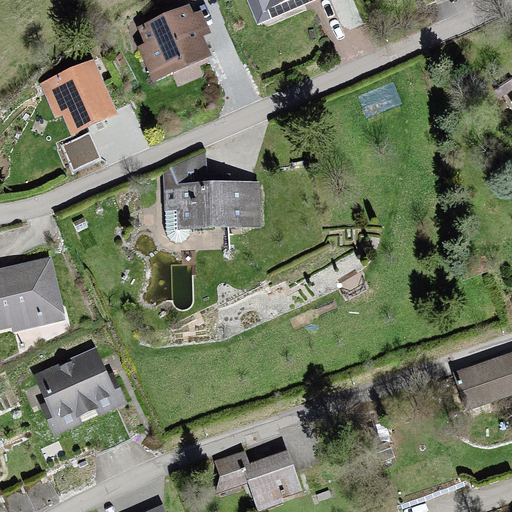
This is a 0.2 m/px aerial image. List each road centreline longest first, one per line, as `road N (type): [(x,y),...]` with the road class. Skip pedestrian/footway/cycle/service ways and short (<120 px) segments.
road 1 (residential): [(511,3),(362,80),(0,224)]
road 2 (residential): [(511,342),(173,460),(69,511)]
